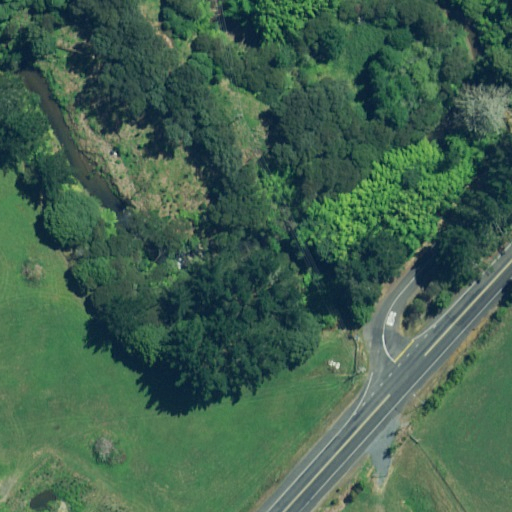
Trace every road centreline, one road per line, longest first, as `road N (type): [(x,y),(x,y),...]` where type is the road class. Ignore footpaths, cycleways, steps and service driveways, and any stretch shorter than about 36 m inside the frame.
road 1 (unclassified): [(511,157),(395,303),(387,349),(408,374)]
road 2 (primary): [(289,511),(408,374)]
road 3 (primary): [(408,374),(511,264)]
